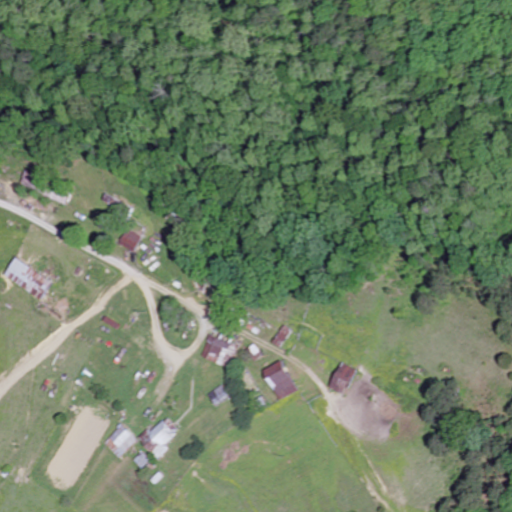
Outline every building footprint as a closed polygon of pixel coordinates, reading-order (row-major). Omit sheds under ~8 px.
[(119,247),(134,254),(142,238),(126,231),(119,247)] [(1,281),(41,299),(49,281),(10,262),(1,281)] [(236,337),(232,346),(210,337),(201,359),(231,371),(243,340),(236,337)] [(262,373),(278,403),(295,394),(280,364),(262,373)] [(355,370),(338,365),(330,391),(346,397),(355,370)] [(180,433),(167,419),(142,442),(159,460),(169,451),(165,446),(180,433)] [(105,444),(119,460),(136,443),(122,428),(105,444)]
